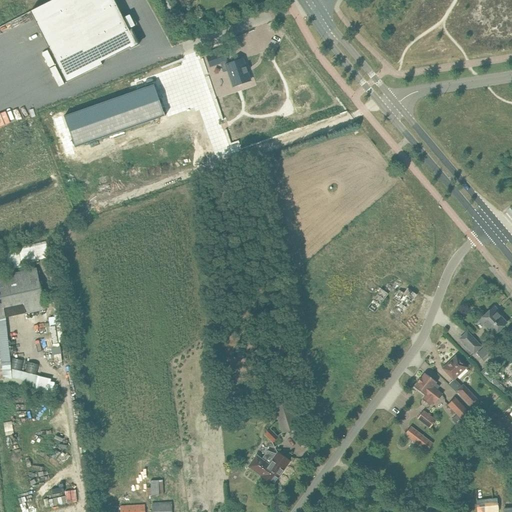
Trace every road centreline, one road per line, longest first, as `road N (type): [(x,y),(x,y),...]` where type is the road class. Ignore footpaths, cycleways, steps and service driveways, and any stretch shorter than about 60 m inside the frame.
road 1 (unclassified): [(295,511),(416,347),(448,271),(486,228)]
road 2 (unknown): [(29,349),(68,400),(79,511)]
road 3 (tertiary): [(496,220),(397,104)]
road 4 (tertiary): [(387,112),(486,228)]
road 5 (tertiary): [(305,6),(387,112)]
road 6 (unclassified): [(179,50),(305,6)]
road 7 (tertiary): [(397,104),(318,4)]
